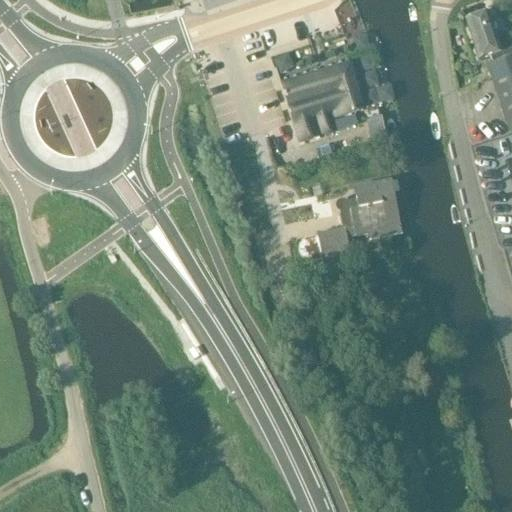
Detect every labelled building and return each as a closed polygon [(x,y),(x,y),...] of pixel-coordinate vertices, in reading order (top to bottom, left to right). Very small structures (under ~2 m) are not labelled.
[(489,15),(466,23),(479,61),(491,57),(493,65),(511,58),(511,49),(511,50),(505,35),(501,36),(496,38),(489,15)] [(511,58),(493,65),(487,67),(510,136),(511,134),(511,58)] [(345,117),(363,111),(349,67),(281,88),(299,144),(335,133),(331,121),(333,120),(345,117)] [(357,126),(354,114),(345,117),(333,120),(337,132),(356,127),(357,126)] [(372,133),(376,144),(385,141),(382,130),(372,133)] [(357,202),(347,204),(346,204),(345,205),(344,205),(343,206),(342,207),(341,208),(341,210),(341,211),(341,212),(341,214),(344,231),(318,236),(323,264),(350,258),(347,240),(393,230),(388,206),(395,205),(391,183),(355,190),(357,202)] [(293,301),(280,308),(288,322),(301,314),(293,301)] [(421,359),(410,362),(415,385),(426,383),(421,359)]
